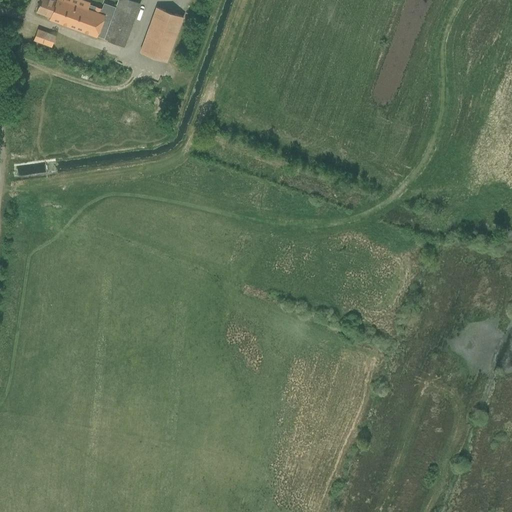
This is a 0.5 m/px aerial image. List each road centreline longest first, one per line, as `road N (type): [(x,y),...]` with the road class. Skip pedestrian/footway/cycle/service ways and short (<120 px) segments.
road 1 (track): [(2,195),(142,184),(265,220),(383,202),(416,171),(441,120),(437,57),(459,0)]
road 2 (unclassified): [(0,226),(0,98)]
